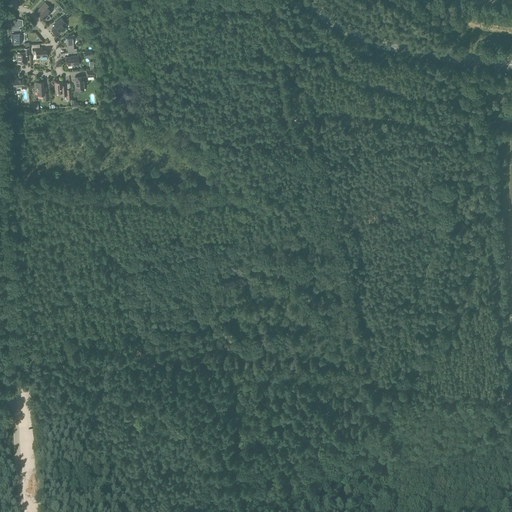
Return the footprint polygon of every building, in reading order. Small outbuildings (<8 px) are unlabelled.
[(44,20),(45,19),(45,20),(46,20),(47,20),(48,20),(49,20),(49,19),(50,19),(50,18),(50,17),(50,16),(49,16),(48,15),(51,12),(46,7),(48,6),(45,3),(41,7),(43,10),(39,14),(44,20)] [(15,18),(14,18),(14,14),(11,15),(11,14),(6,14),(7,24),(11,23),(11,28),(19,28),(19,27),(22,26),(22,20),(15,19),(15,18)] [(59,38),(57,36),(65,30),(62,26),(65,24),(61,18),(55,23),(57,26),(52,30),(53,30),(52,31),(54,34),(55,33),(59,38)] [(20,29),(15,29),(7,30),(8,39),(11,39),(12,43),(11,43),(11,44),(22,43),(22,42),(21,42),(21,38),(20,38),(20,35),(21,35),(21,33),(20,33),(20,29)] [(76,49),(74,49),(73,42),(77,40),(74,34),(63,40),(66,46),(67,45),(67,52),(76,52),(76,49)] [(32,45),(32,48),(32,51),(35,51),(36,59),(39,58),(39,57),(46,57),(47,59),(46,50),(39,51),(39,45),(32,45)] [(16,52),(17,64),(27,63),(27,58),(26,58),(26,55),(29,55),(29,48),(25,48),(23,49),(24,52),(16,52)] [(73,57),(66,57),(67,66),(79,65),(78,56),(72,56),(73,57)] [(83,76),(74,77),(75,91),(79,90),(79,92),(81,93),(83,93),(84,91),(84,90),(83,76)] [(13,86),(13,87),(13,88),(15,89),(17,89),(18,88),(18,87),(21,86),(22,89),(27,88),(26,83),(24,83),(23,78),(20,79),(13,80),(10,80),(10,87),(13,86)] [(48,93),(47,93),(46,89),(43,89),(43,82),(35,82),(35,88),(37,87),(37,95),(43,95),(43,101),(49,100),(48,93)] [(64,88),(63,85),(63,82),(55,82),(55,93),(60,92),(60,96),(67,95),(67,98),(67,99),(71,99),(70,89),(67,90),(67,87),(64,88)]
